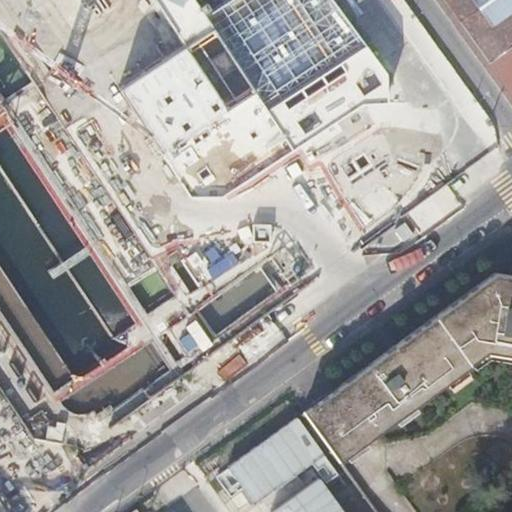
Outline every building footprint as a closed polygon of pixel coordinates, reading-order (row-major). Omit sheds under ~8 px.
[(511,0),(443,0),(487,60),(511,41),(511,0)] [(511,41),(487,60),(511,94),(511,41)] [(181,266),(253,249),(243,207),(170,224),(181,266)] [(511,276),(493,273),(302,410),(339,461),(468,366),(468,365),(485,352),(511,355),(511,276)] [(302,417),(211,475),(228,501),(251,486),(267,511),(376,511),(349,470),(340,476),(302,417)]
